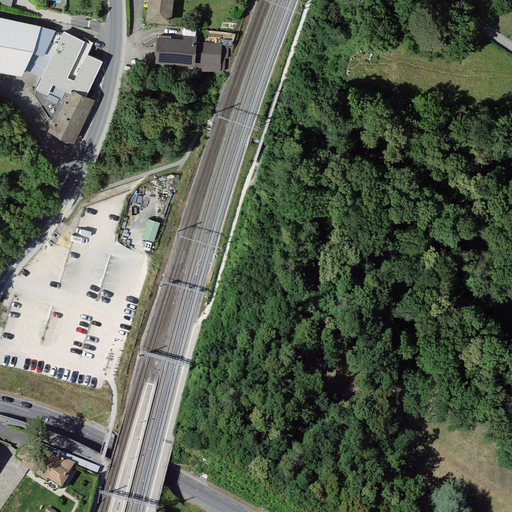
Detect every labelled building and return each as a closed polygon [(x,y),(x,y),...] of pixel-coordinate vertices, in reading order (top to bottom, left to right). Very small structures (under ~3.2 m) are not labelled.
[(176,0),(150,0),(148,18),(174,22),(176,0)] [(0,73),(23,77),(27,70),(42,77),(34,93),(53,122),(49,131),(75,144),(96,101),(87,97),(103,62),(89,55),(93,45),(65,32),(41,26),(0,17),(0,73)] [(226,42),(159,35),(156,65),(223,71),(226,42)] [(150,216),(144,235),(156,239),(162,220),(150,216)] [(400,423),(415,402),(403,394),(388,415),(400,423)] [(28,439),(15,459),(25,465),(22,469),(47,485),(50,481),(62,489),(75,468),(28,439)]
